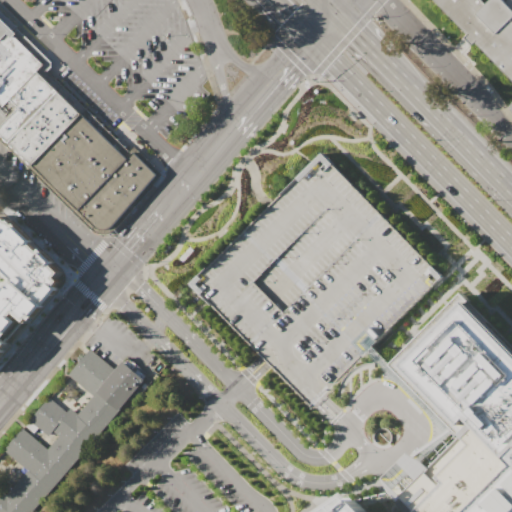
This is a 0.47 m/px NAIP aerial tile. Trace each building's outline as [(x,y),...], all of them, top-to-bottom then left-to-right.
[(511,81),(432,0),(480,0),(485,5),(490,0),(501,0),(502,1),(504,3),(506,0),(511,0),(511,18),(510,20),(511,22),(511,81)] [(0,24),(158,179),(116,229),(108,234),(100,234),(92,230),(0,140),(0,24)] [(323,154),(443,277),(310,407),(268,364),(261,358),(189,284),(323,154)] [(0,337),(50,280),(25,259),(0,287),(0,337)] [(463,293),(511,343),(511,511),(323,511),(350,493),(358,501),(368,511),(402,511),(393,502),(390,494),(382,478),(409,452),(412,454),(451,427),(390,364),(463,293)] [(0,511),(0,490),(7,496),(29,471),(5,449),(23,429),(46,449),(58,436),(53,431),(48,436),(28,419),(49,396),(66,411),(69,408),(77,414),(93,396),(68,374),(90,349),(115,371),(123,362),(142,379),(25,511),(0,511)]
